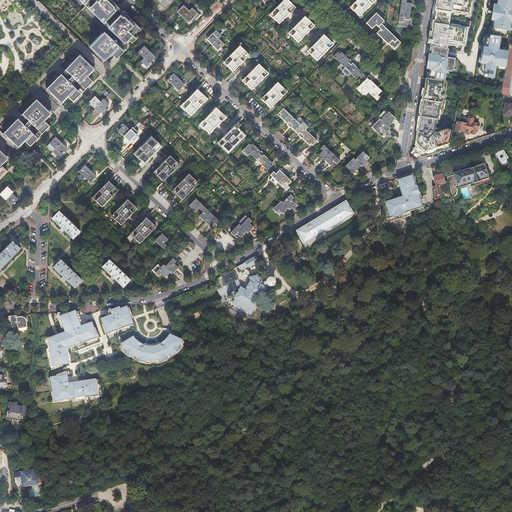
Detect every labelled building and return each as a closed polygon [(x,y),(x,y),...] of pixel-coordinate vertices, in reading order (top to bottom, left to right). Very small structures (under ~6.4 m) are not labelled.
[(80,0),(82,1),(82,0),(86,3),(88,0),(95,0),(96,1),(90,7),(93,10),(92,11),(101,20),(102,19),(105,21),(119,7),(116,5),(111,0),(80,0)] [(156,0),(157,1),(165,9),(173,0),(156,0)] [(356,9),(354,11),(356,14),(358,12),(362,15),(374,3),(371,0),(358,0),(352,6),(356,9)] [(402,0),(400,13),(410,15),(411,4),(406,3),(407,0),(403,0),(402,0)] [(437,0),(437,2),(437,5),(436,13),(434,21),(433,29),(433,33),(431,40),(430,47),(433,47),(446,49),(447,44),(447,42),(458,44),(465,45),(467,29),(457,27),(457,28),(452,27),(449,27),(451,13),(454,13),(459,14),(465,15),(470,16),(472,16),(473,7),(474,0),(437,0)] [(484,75),(494,77),(496,65),(498,65),(505,66),(506,66),(509,49),(498,47),(500,36),(506,37),(507,36),(508,29),(510,29),(510,27),(511,25),(511,0),(498,0),(497,4),(496,4),(495,12),(496,12),(495,19),(494,26),(493,26),(491,34),(491,35),(490,36),(488,36),(485,38),(485,42),(484,45),(483,51),(482,51),(481,58),(480,62),(482,62),(481,65),(480,70),(483,73),(485,73),(484,75)] [(275,17),(273,19),(279,24),(293,10),(290,7),(292,5),(290,3),(288,5),(284,1),(272,13),(275,17)] [(178,12),(183,17),(189,11),(184,5),(178,12)] [(200,15),(192,8),(189,11),(183,17),(189,23),(191,21),(193,22),(200,15)] [(126,14),(123,11),(109,26),(124,40),(127,37),(132,42),(136,38),(133,34),(137,30),(140,27),(134,22),(132,20),(126,14)] [(410,15),(400,13),(398,26),(408,28),(410,15)] [(376,26),(378,28),(382,25),(385,22),(376,14),(373,17),(366,24),(373,30),(376,26)] [(294,35),(292,37),(298,43),(312,28),(309,25),(311,23),(309,21),(307,23),(303,19),(291,32),(294,35)] [(377,34),(383,40),(390,32),(382,25),(378,28),(380,30),(377,34)] [(90,46),(101,57),(103,58),(104,57),(105,59),(106,59),(112,53),(115,57),(117,58),(121,54),(121,53),(123,51),(120,48),(121,47),(116,43),(117,43),(117,42),(117,41),(117,40),(116,40),(115,40),(114,40),(104,31),(90,46)] [(390,32),(383,40),(389,45),(392,47),(395,50),(401,44),(398,40),(390,33),(390,32)] [(212,45),(219,39),(213,34),(207,40),(212,45)] [(313,53),(311,55),(317,61),(331,47),(328,44),(330,42),(327,39),(326,41),(322,38),(310,50),(313,53)] [(224,44),(219,39),(212,45),(218,51),(224,44)] [(508,96),(511,73),(511,43),(510,43),(509,49),(506,66),(502,89),(501,94),(508,96)] [(144,58),(150,51),(144,46),(138,52),(144,58)] [(244,54),(246,52),(240,47),(226,61),(229,64),(227,66),(229,68),(231,66),(235,70),(247,58),(244,54)] [(444,74),(446,74),(446,71),(449,71),(452,72),(453,71),(453,70),(455,60),(447,58),(448,49),(446,49),(433,47),(433,48),(432,52),(431,55),(429,70),(430,70),(429,73),(429,78),(428,79),(443,81),(444,74)] [(150,51),(144,58),(149,63),(156,57),(150,51)] [(362,73),(340,51),(334,57),(356,79),(362,73)] [(49,87),(64,102),(68,98),(73,103),(78,98),(80,96),(77,93),(78,91),(73,87),(74,87),(74,86),(74,85),(73,85),(73,84),(76,81),(82,87),(83,86),(86,89),(88,87),(93,83),(88,77),(94,72),(93,71),(91,69),(92,68),(91,67),(80,56),(65,71),(63,73),(61,75),(49,87)] [(258,65),(244,79),(248,83),(246,85),(248,87),(250,85),(254,89),(266,76),(263,73),(265,71),(258,65)] [(173,86),(179,80),(173,74),(167,81),(173,86)] [(428,79),(426,79),(424,89),(424,95),(423,95),(422,97),(421,104),(420,114),(419,117),(420,117),(419,123),(418,123),(417,131),(416,137),(415,145),(415,146),(417,148),(418,148),(419,146),(423,150),(421,151),(422,152),(424,154),(426,153),(436,150),(442,148),(444,147),(444,146),(449,145),(452,130),(446,129),(439,132),(435,128),(436,124),(439,124),(441,114),(442,114),(443,110),(444,104),(445,96),(443,96),(445,82),(443,81),(428,79)] [(179,80),(173,86),(179,92),(185,85),(179,80)] [(369,93),(376,86),(370,80),(366,84),(364,82),(361,85),(369,93)] [(277,83),(263,98),(267,101),(265,103),(267,105),(269,103),(273,107),(285,94),(281,91),(283,89),(277,83)] [(382,92),(376,86),(369,93),(377,101),(380,98),(378,96),(382,92)] [(62,103),(64,102),(49,87),(47,90),(58,101),(59,102),(60,101),(62,103)] [(186,107),(185,109),(191,115),(205,100),(201,97),(203,95),(201,93),(199,95),(195,91),(183,104),(186,107)] [(89,103),(94,108),(100,102),(95,97),(89,103)] [(3,135),(15,146),(16,147),(17,146),(19,148),(25,142),(30,147),(35,142),(37,140),(33,137),(34,136),(30,132),(30,131),(30,130),(30,129),(33,126),(39,132),(40,130),(43,133),(45,131),(45,132),(50,127),(44,122),(50,116),(48,114),(49,113),(48,112),(37,101),(22,115),(20,117),(18,120),(3,135)] [(100,102),(94,108),(100,114),(106,107),(100,102)] [(278,115),(283,120),(289,114),(284,109),(278,115)] [(205,125),(203,127),(210,133),(224,119),(220,116),(222,114),(220,111),(218,113),(214,110),(202,122),(205,125)] [(380,120),(381,121),(382,122),(383,122),(388,127),(394,122),(393,121),(395,119),(389,112),(387,114),(384,111),(378,118),(380,120)] [(289,114),(283,120),(289,126),(295,120),(289,114)] [(454,122),(457,122),(455,131),(458,131),(458,133),(459,134),(460,135),(461,134),(462,132),(465,133),(465,132),(469,133),(475,134),(476,130),(478,130),(479,124),(473,123),(474,121),(473,119),(469,119),(468,120),(467,121),(462,120),(463,116),(463,115),(460,114),(459,115),(456,115),(455,120),(454,122)] [(289,126),(294,131),(301,125),(295,120),(289,126)] [(383,122),(382,122),(381,121),(380,120),(372,128),(381,137),(384,135),(390,129),(388,127),(383,122)] [(124,137),(130,131),(124,125),(118,131),(124,137)] [(301,125),(294,131),(300,137),(306,131),(301,125)] [(224,144),(222,146),(228,152),(242,137),(239,134),(241,132),(239,130),(237,132),(233,128),(221,141),(224,144)] [(130,131),(124,137),(130,142),(136,136),(130,131)] [(312,136),(306,131),(300,137),(306,142),(312,136)] [(317,141),(312,136),(306,142),(311,148),(317,141)] [(55,149),(61,143),(55,137),(52,140),(49,143),(55,149)] [(155,145),(157,143),(151,137),(137,151),(140,155),(138,156),(140,159),(142,157),(146,161),(158,148),(155,145)] [(256,159),(262,153),(251,142),(245,149),(256,159)] [(55,149),(49,143),(46,146),(52,152),(55,149)] [(67,148),(61,143),(55,149),(61,154),(67,148)] [(325,161),(332,154),(324,145),(321,149),(323,151),(319,155),(325,161)] [(507,156),(505,156),(506,155),(505,153),(505,152),(503,150),(502,149),(500,149),(499,149),(497,150),(496,151),(495,153),(495,155),(495,157),(496,158),(497,159),(499,160),(502,166),(509,163),(507,159),(507,157),(507,156)] [(363,152),(355,160),(361,165),(362,167),(368,161),(364,157),(366,155),(363,152)] [(267,159),(262,153),(256,159),(261,165),(267,159)] [(332,154),(325,161),(331,166),(335,163),(337,165),(340,161),(332,154)] [(174,163),(176,161),(170,155),(156,170),(159,173),(157,175),(160,177),(161,175),(165,179),(177,167),(174,163)] [(355,160),(353,158),(345,166),(349,170),(351,167),(355,171),(361,165),(355,160)] [(273,164),(267,159),(261,165),(267,171),(273,164)] [(454,175),(447,178),(449,184),(451,193),(452,197),(453,198),(454,197),(455,197),(456,197),(456,196),(457,194),(457,193),(455,187),(458,186),(458,187),(471,182),(471,183),(471,184),(472,184),(472,187),(490,181),(484,164),(481,165),(476,167),(472,168),(469,169),(454,174),(454,175)] [(84,177),(91,171),(85,165),(79,172),(84,177)] [(270,176),(278,183),(285,176),(279,170),(275,174),(274,172),(270,176)] [(96,176),(91,171),(84,177),(90,182),(96,176)] [(413,176),(412,173),(396,179),(402,197),(399,198),(394,199),(390,200),(387,202),(385,202),(386,219),(389,218),(393,217),(397,215),(400,214),(405,213),(409,211),(411,211),(410,210),(417,207),(417,209),(422,207),(421,204),(420,199),(419,198),(418,192),(417,191),(417,189),(416,188),(414,182),(414,180),(413,176)] [(193,182),(195,180),(189,174),(175,188),(178,191),(176,193),(178,196),(180,194),(184,197),(196,185),(193,182)] [(432,187),(435,197),(442,194),(439,185),(446,183),(443,174),(433,177),(436,186),(432,187)] [(285,176),(278,183),(286,191),(290,188),(288,185),(291,182),(285,176)] [(98,199),(96,201),(102,207),(116,192),(113,189),(115,187),(112,185),(110,187),(106,183),(94,196),(98,199)] [(0,195),(5,200),(11,194),(14,191),(8,185),(2,191),(1,190),(0,191),(1,192),(0,193),(0,195)] [(11,194),(5,200),(11,205),(17,199),(11,194)] [(283,203),(288,208),(290,210),(296,205),(291,200),(294,198),(290,195),(283,203)] [(199,208),(200,210),(203,206),(196,199),(189,206),(195,212),(199,208)] [(283,203),(281,201),(272,210),(276,213),(279,210),(282,214),(288,208),(283,203)] [(353,213),(346,201),(324,214),(325,215),(320,219),(320,218),(315,220),(297,231),(304,243),(331,226),(332,228),(340,224),(353,213)] [(125,202),(113,214),(117,217),(115,219),(121,225),(135,211),(132,207),(133,206),(131,203),(129,205),(125,202)] [(203,206),(200,210),(203,212),(199,216),(211,227),(214,224),(217,225),(220,222),(203,206)] [(241,226),(239,224),(240,226),(246,231),(245,232),(248,234),(248,233),(253,228),(249,224),(252,222),(249,218),(241,226)] [(144,220),(132,232),(135,236),(134,238),(140,244),(154,229),(150,226),(152,224),(150,221),(148,223),(144,220)] [(240,226),(239,224),(231,233),(234,236),(236,234),(240,237),(245,232),(247,234),(248,234),(245,232),(246,231),(240,226)] [(167,239),(162,233),(155,241),(163,249),(166,245),(164,243),(167,239)] [(0,269),(20,249),(12,242),(6,248),(0,254),(0,269)] [(255,256),(237,267),(240,271),(240,270),(247,266),(248,267),(258,261),(255,256)] [(170,271),(170,272),(172,273),(178,267),(174,263),(176,261),(173,258),(165,266),(170,271)] [(81,281),(60,260),(53,268),(74,288),(81,281)] [(130,280),(109,260),(102,267),(123,288),(130,280)] [(165,277),(170,272),(170,271),(165,266),(163,264),(155,273),(159,276),(161,273),(165,277)] [(234,269),(221,277),(225,285),(229,283),(230,284),(225,286),(228,293),(232,291),(233,292),(235,293),(234,295),(235,296),(234,298),(235,298),(233,303),(250,314),(253,309),(254,309),(260,299),(257,297),(259,294),(257,293),(260,288),(261,289),(262,289),(263,288),(264,287),(263,286),(263,285),(262,285),(263,284),(266,283),(267,284),(268,285),(270,285),(271,285),(273,284),(274,283),(274,282),(274,280),(274,279),(273,278),(272,277),(270,277),(269,277),(268,277),(267,278),(266,279),(266,280),(262,282),(261,280),(260,280),(261,279),(261,278),(260,277),(259,277),(259,276),(258,276),(257,277),(257,275),(250,277),(251,280),(249,282),(249,281),(244,289),(240,287),(238,289),(236,285),(239,284),(234,269)] [(119,307),(113,309),(112,308),(111,308),(110,308),(109,308),(108,309),(108,310),(108,311),(110,315),(104,317),(103,317),(102,317),(101,317),(100,318),(100,319),(100,320),(101,321),(102,322),(103,324),(102,325),(105,333),(109,332),(109,333),(110,333),(116,331),(116,329),(122,327),(123,328),(129,326),(130,326),(129,324),(133,323),(131,319),(130,314),(129,313),(127,308),(127,306),(126,306),(120,309),(119,307)] [(76,312),(75,311),(68,313),(67,311),(61,314),(60,313),(60,312),(59,312),(57,312),(57,313),(56,314),(57,315),(59,323),(61,322),(64,329),(65,333),(59,336),(59,337),(56,338),(55,336),(52,337),(46,339),(47,341),(48,348),(48,352),(49,356),(49,359),(50,363),(51,363),(52,366),(53,370),(62,366),(62,365),(68,364),(68,363),(67,356),(67,354),(66,348),(74,345),(74,344),(83,341),(84,341),(87,340),(88,341),(94,339),(95,339),(95,337),(98,336),(95,328),(94,328),(93,326),(93,325),(93,324),(93,323),(93,322),(92,322),(91,321),(90,322),(89,322),(88,323),(81,326),(80,325),(78,319),(77,316),(76,312)] [(16,317),(16,316),(7,316),(7,320),(9,321),(11,321),(12,327),(18,327),(18,329),(19,329),(19,330),(26,329),(26,328),(26,327),(26,324),(26,323),(26,322),(24,322),(24,320),(25,319),(23,317),(22,317),(21,316),(16,317)] [(134,340),(132,337),(121,344),(123,348),(125,350),(126,351),(125,352),(125,353),(127,354),(129,356),(130,357),(131,357),(132,356),(138,358),(139,359),(138,360),(142,362),(144,362),(146,362),(146,360),(153,361),(160,360),(160,362),(164,360),(168,359),(167,357),(169,356),(173,353),(174,355),(177,352),(178,350),(180,349),(178,347),(182,341),(183,340),(171,335),(169,338),(168,339),(167,338),(166,338),(164,341),(162,343),(160,344),(157,345),(154,346),(150,346),(147,346),(144,345),(142,345),(142,344),(139,342),(137,340),(136,341),(135,342),(134,340)] [(51,384),(51,385),(53,385),(55,399),(58,399),(59,400),(63,400),(67,399),(73,398),(74,398),(74,399),(78,399),(86,398),(89,397),(99,396),(100,395),(100,394),(100,391),(98,383),(98,380),(98,379),(97,379),(85,381),(79,382),(68,383),(66,371),(63,372),(56,375),(56,376),(50,377),(50,378),(51,384)] [(53,385),(51,385),(54,402),(63,401),(63,400),(59,400),(58,399),(55,399),(53,385)] [(8,401),(7,406),(10,406),(9,411),(7,410),(6,417),(12,418),(17,419),(17,416),(21,417),(21,415),(25,415),(25,404),(22,403),(21,405),(16,404),(17,403),(16,402),(16,401),(15,401),(14,402),(8,401)] [(35,469),(13,472),(15,483),(21,482),(22,483),(22,487),(26,486),(31,485),(37,484),(35,469)]
